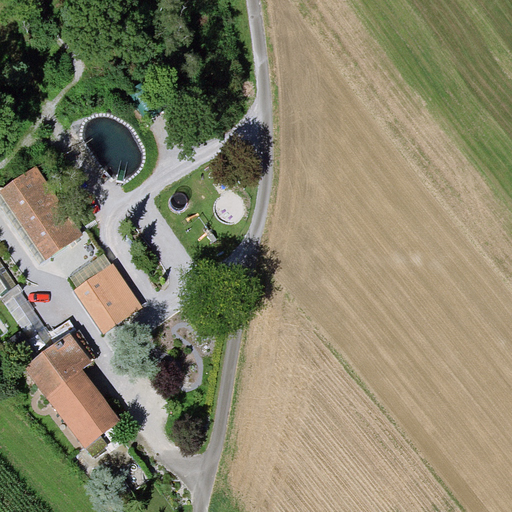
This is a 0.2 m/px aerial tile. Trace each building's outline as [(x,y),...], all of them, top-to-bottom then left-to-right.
[(37,167),(0,191),(46,261),(83,236),(37,167)] [(105,262),(93,243),(59,266),(71,284),(105,262)] [(0,260),(0,296),(0,297),(17,286),(0,260)] [(114,264),(75,290),(104,335),(144,309),(114,264)] [(42,356),(57,346),(22,294),(23,293),(18,285),(17,286),(0,297),(5,304),(6,304),(42,356)] [(42,356),(25,370),(86,450),(121,422),(102,396),(83,372),(96,362),(73,333),(57,346),(42,356)]
